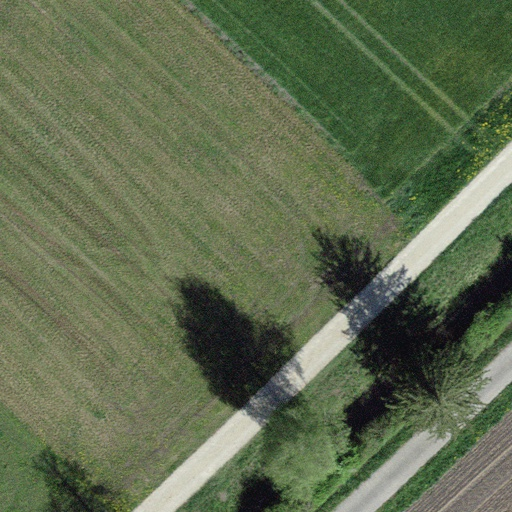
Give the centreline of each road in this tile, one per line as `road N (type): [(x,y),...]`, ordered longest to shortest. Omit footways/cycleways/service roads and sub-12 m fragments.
road 1 (track): [(511,124),(106,511)]
road 2 (track): [(511,380),(377,511)]
